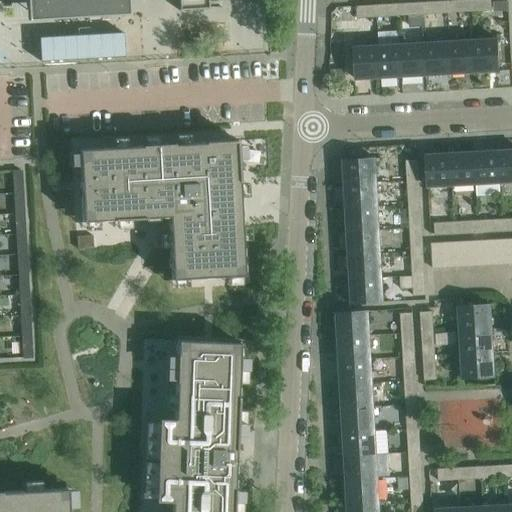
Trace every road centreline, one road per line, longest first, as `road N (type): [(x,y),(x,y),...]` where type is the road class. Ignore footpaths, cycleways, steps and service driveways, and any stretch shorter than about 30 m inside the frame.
road 1 (residential): [(285,511),(303,127)]
road 2 (residential): [(303,127),(511,116)]
road 3 (residential): [(303,127),(308,0)]
